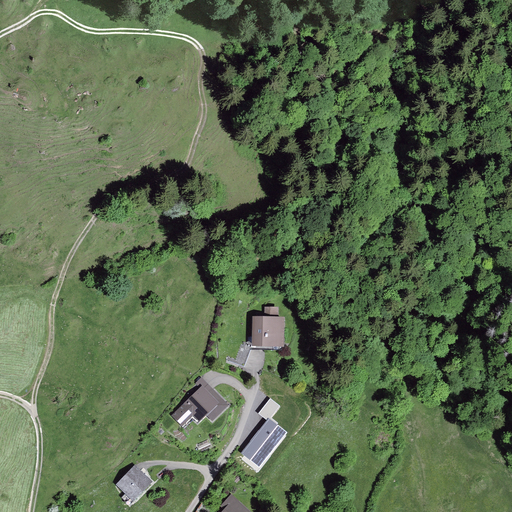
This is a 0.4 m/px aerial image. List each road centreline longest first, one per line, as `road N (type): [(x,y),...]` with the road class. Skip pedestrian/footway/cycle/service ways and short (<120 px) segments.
road 1 (track): [(29,511),(41,466),(40,369),(57,296),(93,212),(192,174),(205,121),(196,47),(69,23),(55,0)]
road 2 (unclassified): [(189,511),(249,408),(232,381),(211,385)]
